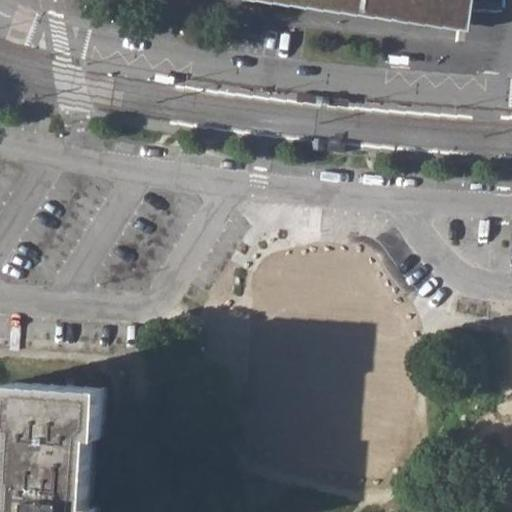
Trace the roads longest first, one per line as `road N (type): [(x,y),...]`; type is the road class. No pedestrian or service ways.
road 1 (residential): [(511,200),(231,181),(0,143)]
road 2 (residential): [(511,93),(195,61),(92,45),(31,25)]
